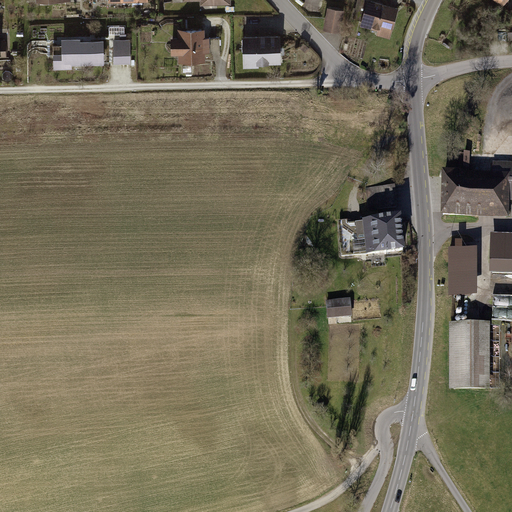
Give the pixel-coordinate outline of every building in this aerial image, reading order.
[(399,8),(366,0),(360,27),(377,31),(375,37),(391,40),(399,8)] [(345,12),(328,9),(324,31),(341,34),(345,12)] [(206,37),(205,29),(178,30),(178,37),(170,38),(171,56),(179,55),(180,65),(207,64),(206,53),(211,53),(210,37),(206,37)] [(508,40),(506,31),(500,30),(503,40),(508,40)] [(280,36),(243,37),(244,69),(281,67),(280,36)] [(131,39),(114,40),(115,63),(131,63),(131,39)] [(104,40),(62,41),(63,54),(54,54),(54,69),(105,67),(104,40)] [(472,169),(471,151),(459,152),(460,170),(472,169)] [(511,162),(493,162),(493,173),(510,174),(509,201),(511,201),(511,162)] [(493,173),(443,172),(441,216),(508,219),(509,201),(510,174),(493,173)] [(403,253),(400,214),(339,220),(343,259),(403,253)] [(511,233),(492,234),(491,297),(511,297),(511,233)] [(477,250),(449,251),(450,296),(478,296),(477,250)] [(352,299),(325,302),(328,322),(354,319),(352,299)] [(498,323),(451,324),(453,391),(500,390),(498,323)]
